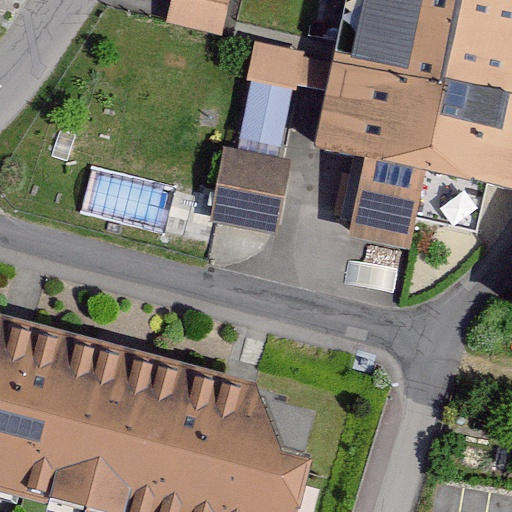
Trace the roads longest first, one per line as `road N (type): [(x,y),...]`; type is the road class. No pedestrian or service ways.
road 1 (residential): [(392,511),(428,386),(423,358),(360,331),(0,234)]
road 2 (unclassified): [(71,0),(0,100)]
